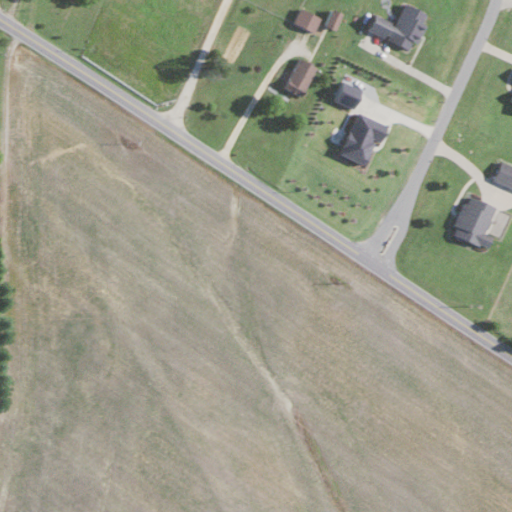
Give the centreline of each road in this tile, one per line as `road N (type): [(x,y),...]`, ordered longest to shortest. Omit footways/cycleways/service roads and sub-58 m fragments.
road 1 (residential): [(511,354),(0,21)]
road 2 (residential): [(373,262),(493,0)]
